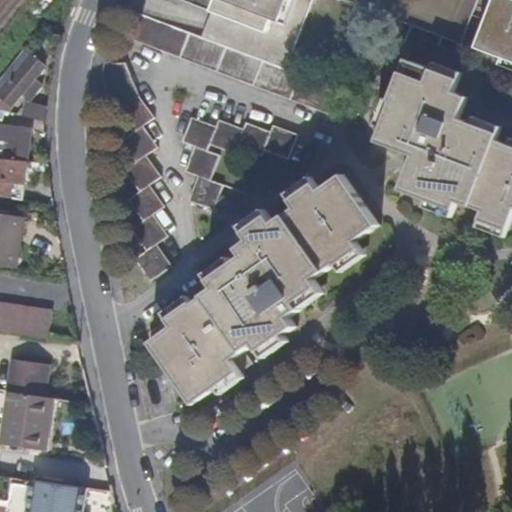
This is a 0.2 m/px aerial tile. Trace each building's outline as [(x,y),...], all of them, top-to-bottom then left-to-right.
[(216,0),(203,38),(295,73),(299,61),(294,57),(316,0),(339,0),(345,2),(346,0),(348,0),(456,44),(464,47),(482,0),(216,0)] [(511,0),(489,0),(485,12),(493,15),(491,21),(482,45),(511,56),(511,0)] [(203,38),(146,15),(135,38),(341,121),(351,96),(329,87),(295,73),(203,38)] [(44,67),(26,52),(0,86),(0,97),(12,107),(22,94),(30,100),(41,84),(35,79),(44,67)] [(398,100),(384,139),(418,154),(406,189),(458,209),(461,200),(488,210),(484,221),(509,231),(511,223),(511,142),(497,136),(500,131),(464,117),(473,93),(458,88),(462,77),(410,58),(395,99),(398,100)] [(126,112),(142,133),(150,126),(162,116),(147,96),(126,112)] [(12,107),(0,97),(0,110),(5,112),(8,113),(12,107)] [(25,118),(41,122),(44,107),(31,104),(25,118)] [(202,150),(214,154),(216,148),(222,132),(197,123),(188,144),(202,150)] [(222,132),(216,148),(240,158),(243,149),(249,133),(225,124),(222,132)] [(249,133),(243,149),(268,158),(271,152),(277,134),(252,124),(249,133)] [(130,142),(146,162),(154,155),(167,146),(150,126),(142,133),(130,142)] [(277,134),(271,152),(294,161),(303,136),(280,127),(277,134)] [(0,159),(28,162),(31,131),(14,129),(13,133),(3,133),(3,139),(0,138),(0,159)] [(205,178),(216,182),(225,158),(214,154),(202,150),(193,173),(205,178)] [(133,172),(151,195),(158,189),(172,179),(154,155),(146,162),(133,172)] [(0,198),(24,202),(28,162),(0,159),(0,198)] [(149,335),(191,396),(249,357),(242,347),(256,338),(262,345),(297,323),(292,313),(302,305),(299,298),(322,283),(317,276),(340,260),(343,263),(366,248),(360,239),(383,224),(350,172),(327,187),(322,178),(299,194),(304,202),(279,219),(274,210),(251,226),(256,233),(244,242),(248,250),(213,274),(218,281),(205,290),(204,287),(150,324),(149,335)] [(229,186),(216,182),(205,178),(197,203),(220,212),(229,186)] [(138,205),(154,226),(163,220),(174,210),(158,189),(151,195),(138,205)] [(0,266),(18,270),(25,218),(0,213),(0,266)] [(142,236),(156,254),(164,248),(176,238),(163,220),(154,226),(142,236)] [(164,248),(156,254),(144,265),(160,285),(180,269),(164,248)] [(0,330),(51,337),(54,311),(0,303),(0,330)] [(48,429),(53,398),(46,397),(49,372),(15,367),(12,389),(13,391),(5,445),(51,453),(54,430),(48,429)] [(83,511),(88,485),(36,478),(30,511),(83,511)]
